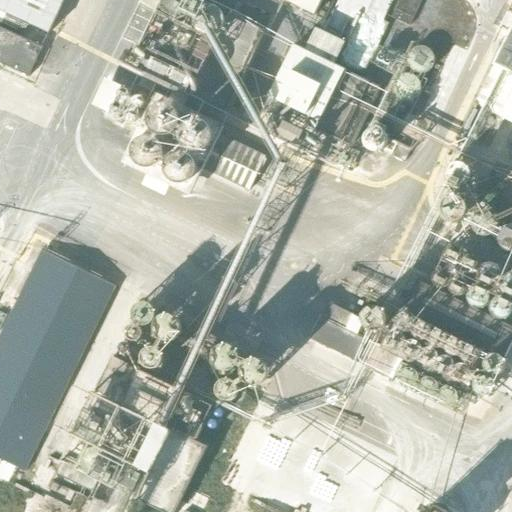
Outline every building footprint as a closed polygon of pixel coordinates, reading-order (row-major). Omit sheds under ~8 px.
[(0,0),(0,10),(49,33),(64,0),(0,0)] [(283,0),(316,16),(323,0),(283,0)] [(0,63),(29,77),(43,47),(0,27),(0,63)] [(511,45),(505,42),(461,131),(470,135),(469,138),(490,148),(504,119),(511,123),(511,45)] [(378,159),(352,147),(380,87),(344,70),(344,71),(295,47),(255,128),(368,181),(378,159)] [(147,171),(192,190),(229,103),(223,100),(228,90),(215,84),(217,80),(157,54),(151,68),(124,56),(118,72),(106,67),(93,97),(137,116),(122,150),(151,163),(147,171)] [(0,158),(6,161),(14,143),(0,136),(0,158)] [(0,337),(0,458),(29,472),(121,285),(44,248),(0,337)] [(153,324),(157,319),(157,312),(155,306),(150,304),(144,303),(139,306),(135,311),(135,317),(141,325),(147,327),(153,324)] [(416,367),(467,392),(489,347),(403,306),(383,347),(322,317),(310,339),(405,387),(416,367)] [(388,322),(388,320),(387,315),(384,311),(382,309),(377,307),(374,307),(371,308),(365,312),(364,314),(364,317),(363,321),(364,323),(366,326),(367,329),(373,332),(379,332),(381,331),(386,327),(388,322)] [(161,511),(175,511),(208,447),(196,441),(213,406),(113,357),(55,474),(91,492),(98,479),(161,511)]
